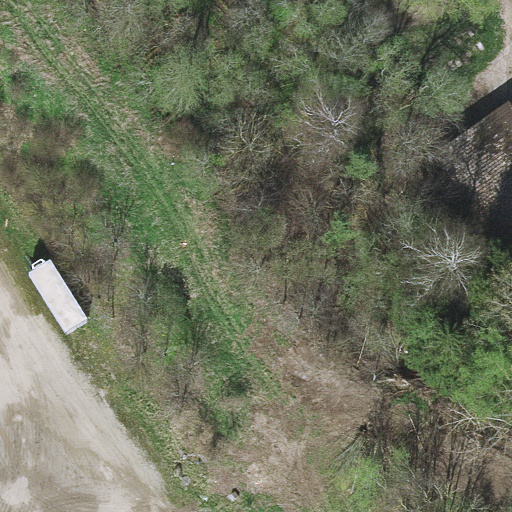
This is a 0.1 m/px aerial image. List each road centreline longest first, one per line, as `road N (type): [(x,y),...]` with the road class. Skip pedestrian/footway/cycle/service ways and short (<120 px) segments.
road 1 (residential): [(0,287),(151,511)]
road 2 (track): [(401,0),(450,44),(511,41)]
